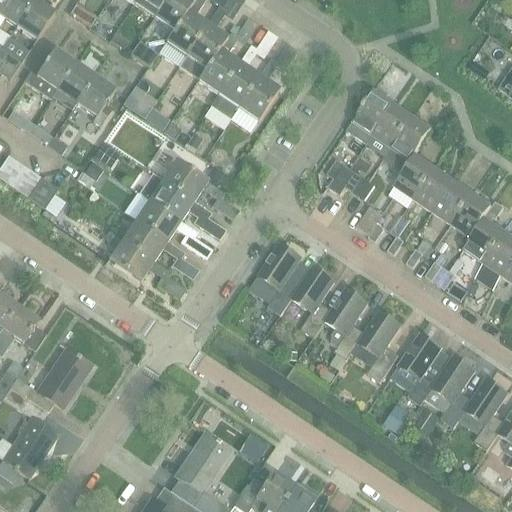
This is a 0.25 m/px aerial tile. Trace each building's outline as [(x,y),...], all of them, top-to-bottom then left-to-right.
[(30,0),(6,0),(0,9),(0,19),(15,30),(34,2),(30,0)] [(137,0),(134,6),(154,20),(167,0),(137,0)] [(167,0),(154,20),(173,33),(187,13),(195,2),(192,0),(167,0)] [(187,13),(173,33),(165,45),(166,46),(159,55),(178,69),(207,27),(195,19),(207,2),(203,0),(196,0),(195,2),(187,13)] [(245,2),(242,0),(232,0),(224,13),(219,10),(207,27),(178,69),(196,83),(204,72),(219,51),(227,41),(215,32),(227,15),(233,19),(245,2)] [(54,16),(34,2),(15,30),(35,44),(54,16)] [(85,15),(79,23),(89,30),(97,19),(85,15)] [(219,51),(204,72),(196,83),(217,97),(239,65),(228,57),(239,41),(246,45),(258,28),(248,21),(241,32),(233,27),(229,34),(231,35),(227,41),(219,51)] [(110,42),(109,42),(111,38),(114,33),(103,25),(95,35),(108,44),(110,42)] [(128,54),(134,47),(114,33),(111,38),(109,42),(110,42),(128,54)] [(251,48),(239,65),(217,97),(218,98),(210,109),(230,122),(237,111),(259,79),(247,70),(259,54),(265,58),(277,40),(268,34),(256,52),(251,48)] [(134,47),(128,54),(131,56),(130,57),(149,70),(158,56),(140,44),(136,48),(134,47)] [(271,62),(259,79),(237,111),(258,125),(280,93),(267,83),(278,67),(285,72),(297,54),(287,47),(275,65),(271,62)] [(49,102),(51,99),(74,65),(54,51),(35,79),(29,88),(49,102)] [(21,65),(1,52),(0,52),(0,75),(10,82),(21,65)] [(475,60),(468,70),(478,77),(485,66),(475,60)] [(74,65),(51,99),(71,113),(75,107),(94,79),(74,65)] [(29,88),(35,79),(30,76),(24,85),(29,88)] [(94,79),(75,107),(95,121),(93,123),(100,128),(112,110),(106,106),(115,93),(94,79)] [(346,134),(366,147),(393,107),(373,94),(346,134)] [(24,115),(40,128),(47,118),(32,106),(24,115)] [(393,107),(366,147),(385,159),(412,120),(393,107)] [(15,110),(7,122),(27,135),(33,127),(22,119),(24,116),(24,114),(18,109),(15,110)] [(153,129),(162,135),(169,124),(161,118),(153,129)] [(383,163),(402,176),(415,157),(414,157),(431,133),(412,120),(385,159),(383,163)] [(27,135),(48,149),(53,140),(33,127),(27,135)] [(203,142),(193,135),(184,150),(194,156),(196,152),(203,142)] [(61,158),(67,150),(53,140),(48,149),(61,158)] [(123,162),(133,156),(125,143),(116,149),(123,162)] [(103,146),(94,159),(110,170),(119,157),(103,146)] [(393,189),(412,202),(434,170),(415,157),(402,176),(393,189)] [(0,182),(10,189),(23,169),(8,159),(0,170),(0,182)] [(346,190),(356,175),(337,162),(327,177),(334,182),(328,190),(340,198),(346,190)] [(239,213),(222,202),(226,196),(215,189),(208,184),(176,163),(162,183),(194,205),(203,192),(217,202),(211,209),(232,223),(239,213)] [(103,173),(91,166),(84,176),(96,184),(103,173)] [(208,184),(215,189),(224,176),(213,168),(207,178),(210,180),(208,184)] [(27,200),(40,181),(23,169),(10,189),(27,200)] [(412,202),(431,215),(453,184),(434,170),(412,202)] [(356,175),(346,190),(353,195),(363,180),(356,175)] [(226,233),(208,221),(212,216),(194,205),(162,183),(161,185),(152,178),(139,197),(148,204),(149,203),(181,225),(190,212),(199,218),(193,226),(219,244),(226,233)] [(58,193),(51,188),(40,181),(27,200),(44,213),(58,193)] [(450,228),(472,197),(453,184),(431,215),(450,228)] [(72,191),(63,202),(73,211),(82,199),(72,191)] [(469,241),(491,210),(472,197),(450,228),(469,241)] [(213,254),(195,241),(198,236),(181,225),(149,203),(148,204),(135,223),(167,245),(176,231),(186,238),(180,246),(206,263),(213,254)] [(491,210),(469,241),(470,241),(462,253),(480,265),(502,234),(490,226),(493,221),(495,222),(503,210),(495,205),(491,210)] [(370,210),(356,231),(369,240),(378,227),(383,219),(370,210)] [(199,273),(181,261),(185,256),(167,245),(135,223),(122,243),(154,265),(163,252),(177,261),(172,269),(192,283),(199,273)] [(375,247),(385,232),(378,227),(369,240),(368,242),(375,247)] [(108,264),(140,286),(149,273),(163,282),(158,289),(179,304),(186,293),(168,281),(171,276),(154,265),(122,243),(109,234),(105,240),(108,247),(116,252),(108,264)] [(511,240),(502,234),(480,265),(500,278),(511,260),(511,240)] [(394,259),(403,245),(404,245),(397,240),(387,255),(394,259)] [(441,244),(436,252),(445,257),(449,249),(441,244)] [(280,248),(258,280),(252,288),(272,302),(267,311),(281,320),(292,303),(299,292),(298,291),(287,284),(301,262),(280,248)] [(413,272),(423,258),(416,253),(406,267),(413,272)] [(511,260),(500,278),(511,286),(511,260)] [(449,275),(454,278),(463,266),(458,262),(449,275)] [(432,285),(441,270),(435,265),(425,280),(432,285)] [(314,342),(325,325),(332,314),(320,306),(334,285),(312,270),(298,291),(299,292),(292,303),(312,316),(300,333),(314,342)] [(325,325),(336,332),(332,338),(331,346),(337,350),(334,355),(337,358),(330,367),(340,374),(352,357),(365,337),(353,329),(368,308),(346,293),(332,314),(325,325)] [(0,333),(17,310),(0,298),(0,333)] [(34,355),(36,353),(45,338),(33,330),(37,324),(17,310),(0,333),(0,360),(1,361),(15,341),(34,355)] [(352,357),(372,371),(367,378),(379,386),(387,376),(398,360),(386,352),(401,330),(379,316),(365,337),(352,357)] [(419,338),(410,352),(398,370),(418,384),(407,400),(421,409),(425,403),(432,393),(439,382),(439,381),(438,382),(426,374),(441,353),(419,338)] [(10,391),(46,416),(54,406),(62,411),(91,368),(67,352),(55,368),(37,394),(17,381),(10,391)] [(454,432),(459,425),(472,404),(460,396),(474,375),(453,361),(439,381),(439,382),(432,393),(425,403),(444,416),(440,422),(454,432)] [(0,392),(6,397),(10,391),(17,381),(7,374),(0,383),(0,392)] [(474,445),(486,454),(498,438),(498,437),(504,426),(493,418),(507,397),(486,383),(472,404),(459,425),(479,438),(474,445)] [(0,476),(12,484),(18,474),(28,481),(58,437),(41,425),(46,416),(10,391),(6,397),(3,402),(31,421),(0,465),(0,476)] [(412,419),(396,409),(383,427),(399,438),(412,419)] [(498,438),(508,445),(505,450),(506,456),(511,460),(507,468),(511,471),(511,414),(504,426),(498,437),(498,438)] [(179,481),(170,494),(174,497),(196,511),(229,511),(204,495),(220,470),(231,453),(205,436),(176,479),(179,481)] [(252,511),(277,511),(294,488),(274,475),(265,489),(253,481),(234,509),(237,511),(249,511),(251,511),(252,511)] [(294,488),(277,511),(308,511),(315,502),(314,502),(317,497),(304,488),(301,493),(294,488)] [(196,511),(174,497),(170,494),(164,490),(154,504),(151,502),(143,511),(196,511)]
